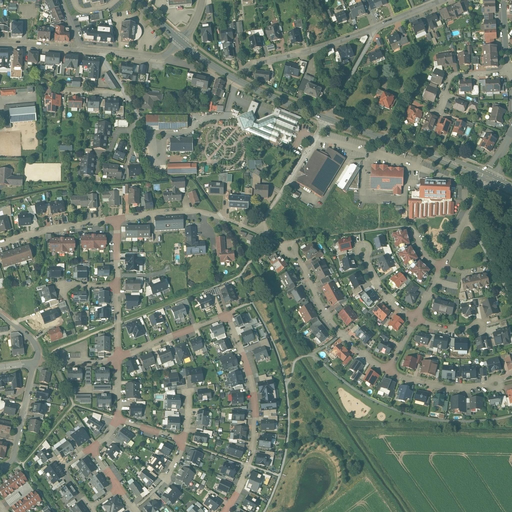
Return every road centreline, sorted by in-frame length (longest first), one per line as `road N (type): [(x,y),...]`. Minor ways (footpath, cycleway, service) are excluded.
road 1 (residential): [(224,511),(247,465),(255,417),(252,382),(225,315),(117,359)]
road 2 (residential): [(444,0),(243,72)]
road 3 (secondary): [(488,178),(326,119)]
road 4 (secondary): [(326,119),(236,79),(179,41)]
road 5 (residential): [(288,247),(340,332),(388,370)]
road 6 (residential): [(116,219),(191,210),(260,230)]
